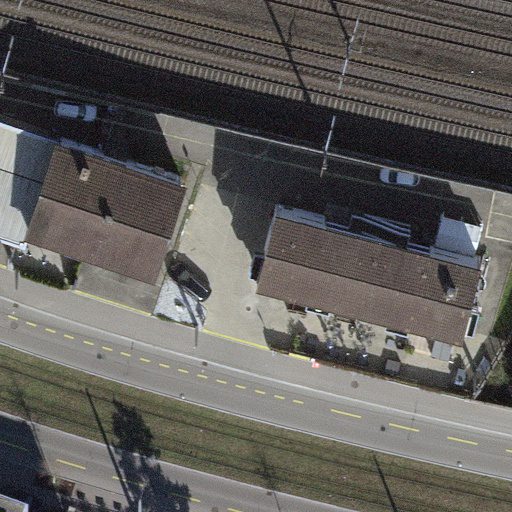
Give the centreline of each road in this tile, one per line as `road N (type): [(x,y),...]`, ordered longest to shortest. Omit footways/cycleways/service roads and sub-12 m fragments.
road 1 (secondary): [(511,459),(0,322)]
road 2 (secondary): [(0,433),(263,511)]
